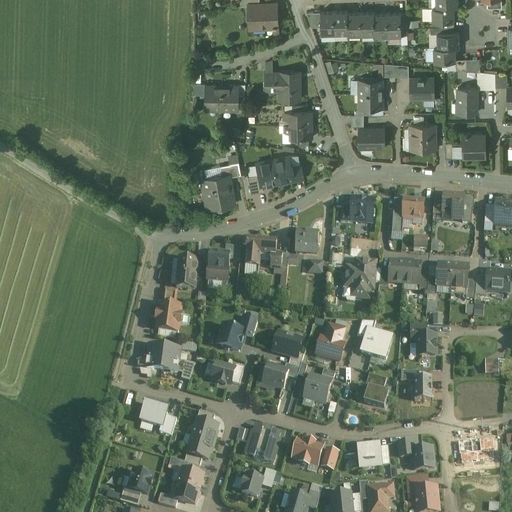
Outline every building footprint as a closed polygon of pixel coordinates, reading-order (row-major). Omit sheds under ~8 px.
[(240,0),(241,6),(250,6),(251,25),(265,24),(268,28),(273,28),(273,29),(276,29),(276,21),(278,19),(278,16),(277,15),(276,5),(264,6),(261,3),(260,3),(259,0),(240,0)] [(501,0),(495,0),(488,0),(488,8),(502,8),(501,0)] [(436,7),(432,7),(433,21),(441,21),(454,21),(455,21),(454,7),(436,7)] [(334,11),(320,12),(320,13),(320,27),(321,34),(334,34),(334,11)] [(347,11),(334,11),(334,34),(347,33),(347,13),(347,11)] [(374,12),(360,13),(361,35),(374,35),(374,14),(374,12)] [(320,13),(306,13),(311,28),(320,27),(320,13)] [(360,13),(347,13),(347,33),(348,35),(361,35),(360,13)] [(401,13),(387,14),(388,36),(401,36),(401,13)] [(387,14),(374,14),(374,35),(374,37),(388,36),(387,14)] [(438,33),(437,33),(438,47),(456,47),(460,47),(459,33),(438,33)] [(438,47),(434,47),(434,61),(456,61),(456,60),(456,47),(438,47)] [(338,59),(327,61),(329,72),(340,69),(338,59)] [(466,59),(456,60),(456,61),(456,70),(466,71),(466,59)] [(396,65),(383,64),(383,77),(396,77),(396,65)] [(409,66),(396,65),(396,77),(409,78),(409,66)] [(300,71),(266,72),(266,91),(268,91),(268,89),(281,89),(281,99),(280,99),(280,100),(301,99),(300,71)] [(495,74),(484,73),(484,90),(495,90),(495,88),(495,74)] [(433,78),(411,79),(411,98),(434,98),(433,78)] [(383,94),(383,79),(359,79),(359,94),(383,94)] [(206,84),(194,84),(194,95),(205,95),(205,85),(206,85),(206,84)] [(206,85),(205,85),(205,95),(205,111),(222,111),(222,85),(206,85)] [(239,85),(222,85),(222,111),(239,111),(239,96),(239,85)] [(477,88),(458,88),(457,103),(460,103),(460,112),(455,112),(455,113),(477,113),(477,88)] [(383,109),(383,94),(359,94),(359,109),(360,109),(383,109)] [(292,112),(290,112),(285,112),(285,119),(290,119),(290,125),(285,125),(311,125),(311,111),(308,111),(292,112)] [(360,115),(351,115),(352,127),(364,126),(364,115),(360,115)] [(435,124),(411,124),(411,138),(436,137),(436,131),(435,131),(435,124)] [(311,125),(285,125),(285,132),(291,132),(291,139),(296,139),(309,138),(312,138),(311,125)] [(384,128),(359,129),(359,149),(385,149),(384,128)] [(485,134),(463,134),(463,135),(464,135),(464,146),(463,146),(464,146),(465,157),(464,157),(464,158),(485,157),(484,157),(484,146),(485,146),(485,145),(484,145),(484,134),(485,134)] [(436,143),(436,137),(411,138),(411,150),(435,150),(435,143),(436,143)] [(289,157),(272,160),(276,183),(293,180),(291,167),(289,157)] [(276,183),(272,160),(256,163),(258,174),(260,186),(262,186),(276,183)] [(239,162),(220,166),(222,176),(229,175),(229,177),(241,175),(239,162)] [(300,166),(291,167),(293,180),(303,178),(300,166)] [(263,192),(262,186),(260,186),(258,174),(247,176),(251,194),(263,192)] [(222,176),(201,180),(203,189),(207,189),(210,206),(220,204),(221,206),(234,204),(229,177),(229,175),(222,176)] [(464,196),(444,195),(444,198),(443,214),(444,214),(452,215),(452,220),(462,221),(464,197),(464,196)] [(471,198),(464,197),(462,221),(462,223),(471,224),(472,211),(473,211),(474,202),(474,200),(473,199),(471,198)] [(352,207),(351,220),(372,221),(372,219),(373,219),(375,218),(375,213),(374,211),(373,211),(374,200),(353,198),(352,207)] [(444,198),(434,198),(433,215),(443,216),(444,214),(443,214),(444,198)] [(424,202),(404,201),(404,210),(403,221),(413,222),(414,219),(423,220),(424,202)] [(511,202),(496,201),(496,207),(494,225),(511,226),(511,202)] [(351,220),(352,207),(343,206),(341,222),(351,223),(351,220)] [(485,224),(494,225),(496,207),(486,206),(485,224)] [(404,210),(394,209),(393,227),(402,228),(402,229),(403,229),(403,221),(404,210)] [(319,234),(297,232),(295,253),(304,254),(304,250),(318,251),(319,234)] [(428,238),(415,237),(414,248),(427,249),(428,238)] [(261,240),(248,239),(246,266),(259,268),(260,255),(261,240)] [(277,242),(261,240),(260,255),(275,256),(276,256),(276,255),(277,242)] [(431,251),(440,252),(441,241),(433,240),(431,251)] [(241,248),(231,247),(230,255),(230,261),(234,261),(234,263),(240,264),(241,248)] [(230,255),(210,253),(209,263),(209,270),(229,272),(230,261),(230,255)] [(289,256),(276,255),(276,256),(275,256),(274,269),(288,270),(289,256)] [(198,261),(180,259),(178,274),(196,276),(198,261)] [(375,264),(362,262),(361,270),(347,269),(346,279),(350,279),(349,288),(344,287),(343,299),(347,300),(347,301),(348,303),(354,303),(355,302),(356,298),(369,300),(370,290),(373,290),(374,283),(375,269),(375,264)] [(406,263),(390,262),(389,270),(388,283),(389,283),(404,285),(406,263)] [(323,264),(310,263),(309,274),(322,275),(323,264)] [(422,265),(406,263),(404,285),(420,286),(421,272),(422,265)] [(468,266),(438,264),(437,278),(436,289),(437,289),(451,290),(452,288),(453,267),(468,268),(468,266)] [(468,268),(453,267),(452,288),(467,289),(466,291),(467,291),(469,268),(468,268),(469,266),(468,266),(468,268)] [(209,270),(208,282),(228,284),(229,272),(209,270)] [(389,270),(381,270),(380,284),(379,287),(389,287),(389,283),(388,283),(389,270)] [(429,273),(421,272),(420,286),(419,290),(428,290),(429,278),(429,273)] [(511,298),(511,282),(511,274),(488,273),(488,282),(487,297),(511,298)] [(196,276),(178,274),(177,289),(195,291),(196,276)] [(437,278),(429,278),(428,290),(427,296),(436,297),(437,289),(436,289),(437,278)] [(476,282),(468,281),(467,291),(466,291),(466,297),(466,299),(475,300),(476,282)] [(487,297),(488,282),(477,282),(476,300),(484,300),(484,296),(487,297)] [(452,288),(451,290),(451,296),(466,297),(466,291),(467,289),(452,288)] [(177,293),(165,291),(164,299),(176,301),(177,293)] [(176,301),(164,299),(163,306),(175,308),(176,301)] [(475,317),(485,317),(485,305),(476,305),(475,317)] [(163,306),(160,306),(159,313),(158,313),(157,322),(158,322),(157,330),(178,333),(179,325),(181,325),(182,317),(181,316),(182,308),(175,308),(163,306)] [(475,315),(475,306),(467,306),(467,315),(475,315)] [(443,325),(443,313),(434,314),(434,325),(443,325)] [(258,322),(244,318),(240,331),(245,332),(244,336),(253,339),(258,322)] [(240,331),(224,326),(220,340),(224,341),(222,348),(224,348),(225,351),(229,352),(231,350),(239,353),(241,346),(242,346),(244,340),(243,340),(244,336),(245,332),(240,331)] [(418,337),(427,337),(427,327),(411,326),(411,338),(418,338),(418,337)] [(345,331),(329,327),(325,341),(341,345),(345,331)] [(393,334),(366,328),(360,354),(387,360),(393,334)] [(287,337),(279,334),(274,353),(291,358),(297,359),(298,356),(302,341),(294,339),(295,336),(288,334),(287,337)] [(418,338),(418,358),(436,358),(436,337),(427,337),(418,337),(418,338)] [(325,341),(321,340),(317,356),(340,363),(345,346),(341,345),(325,341)] [(196,352),(197,346),(184,344),(183,351),(196,352)] [(162,371),(165,348),(149,346),(146,369),(162,371)] [(181,351),(165,348),(162,371),(170,372),(170,373),(177,374),(178,372),(179,362),(181,351)] [(298,356),(297,359),(291,358),(289,366),(300,370),(302,365),(304,357),(298,356)] [(186,363),(179,362),(178,372),(183,373),(186,363),(187,363),(186,363)] [(498,362),(486,362),(486,374),(498,374),(498,362)] [(183,373),(181,380),(190,383),(195,366),(186,363),(183,373)] [(235,370),(217,365),(212,380),(219,382),(219,383),(226,386),(226,384),(231,386),(232,384),(236,371),(235,370)] [(307,367),(302,365),(300,370),(298,377),(304,378),(307,367)] [(289,366),(286,366),(284,371),(289,373),(287,378),(297,381),(298,377),(300,370),(289,366)] [(236,367),(235,370),(236,371),(232,384),(240,386),(245,369),(236,367)] [(284,371),(268,367),(267,371),(265,370),(262,379),(264,380),(263,384),(284,391),(287,378),(289,373),(284,371)] [(335,375),(324,371),(322,377),(334,381),(335,375)] [(419,373),(401,373),(401,383),(415,383),(415,380),(419,380),(419,373)] [(387,380),(369,375),(364,395),(366,395),(369,388),(383,392),(387,380)] [(321,380),(310,377),(304,399),(315,402),(321,380)] [(419,380),(415,380),(415,383),(415,402),(415,403),(416,403),(432,403),(433,403),(433,402),(432,402),(432,380),(432,379),(431,379),(431,380),(419,380)] [(332,383),(321,380),(315,402),(326,405),(332,383)] [(383,392),(369,388),(366,395),(364,404),(385,410),(389,394),(383,392)] [(168,412),(146,405),(141,423),(162,429),(163,429),(167,417),(168,412)] [(215,417),(200,412),(197,421),(212,425),(215,417)] [(177,420),(167,417),(163,429),(162,429),(160,434),(172,438),(177,420)] [(212,425),(197,421),(192,438),(213,444),(218,427),(212,425)] [(272,434),(272,436),(262,433),(263,431),(263,429),(256,427),(254,433),(251,433),(248,444),(245,455),(255,458),(256,453),(266,456),(265,461),(274,464),(281,441),(278,441),(280,434),(273,432),(272,434)] [(248,444),(251,433),(240,429),(237,441),(248,444)] [(213,444),(192,438),(187,455),(202,460),(209,461),(213,444)] [(315,444),(308,442),(307,444),(298,441),(293,460),(301,463),(300,465),(309,468),(310,465),(318,468),(324,449),(315,446),(315,444)] [(412,443),(399,445),(400,459),(413,458),(412,451),(413,451),(412,443)] [(380,447),(358,449),(360,471),(382,468),(382,467),(382,462),(380,447)] [(413,451),(412,451),(413,458),(413,464),(411,464),(412,471),(414,471),(414,472),(434,470),(432,449),(413,451)] [(339,454),(327,451),(322,468),(333,472),(339,454)] [(202,460),(187,455),(185,464),(188,465),(200,468),(202,460)] [(169,467),(183,471),(183,470),(187,472),(188,465),(185,464),(171,460),(169,467)] [(187,472),(183,470),(183,471),(179,484),(200,490),(204,477),(187,472)] [(153,477),(134,472),(129,490),(129,491),(142,495),(148,496),(150,488),(151,489),(153,483),(152,483),(153,477)] [(263,480),(247,475),(245,481),(244,481),(243,487),(244,487),(242,494),(257,498),(263,480)] [(427,479),(410,481),(411,491),(428,489),(427,479)] [(368,483),(359,484),(361,496),(361,502),(369,501),(368,489),(369,489),(368,483)] [(200,490),(179,484),(174,500),(178,501),(196,506),(200,490)] [(369,489),(368,489),(369,501),(370,511),(388,511),(387,499),(394,499),(393,487),(369,489)] [(142,495),(129,491),(129,490),(125,489),(121,503),(138,508),(142,495)] [(411,491),(408,491),(409,503),(416,502),(416,511),(438,511),(437,492),(434,492),(430,489),(428,489),(411,491)] [(321,495),(310,492),(308,499),(309,499),(307,508),(316,511),(321,495)] [(308,499),(292,494),(286,511),(305,511),(307,508),(309,499),(308,499)] [(350,495),(331,497),(333,511),(352,511),(351,497),(350,495)] [(176,509),(178,501),(174,500),(161,496),(158,504),(176,509)] [(361,496),(351,497),(352,511),(362,511),(361,502),(361,496)]
